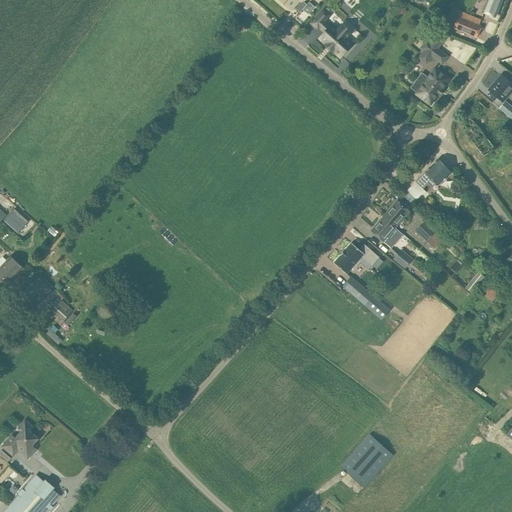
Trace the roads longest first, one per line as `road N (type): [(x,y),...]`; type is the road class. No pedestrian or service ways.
road 1 (unclassified): [(153,437),(341,228),(405,130)]
road 2 (unclassified): [(405,130),(240,0)]
road 3 (unclassified): [(153,437),(0,305)]
road 4 (unclassified): [(511,224),(437,129)]
